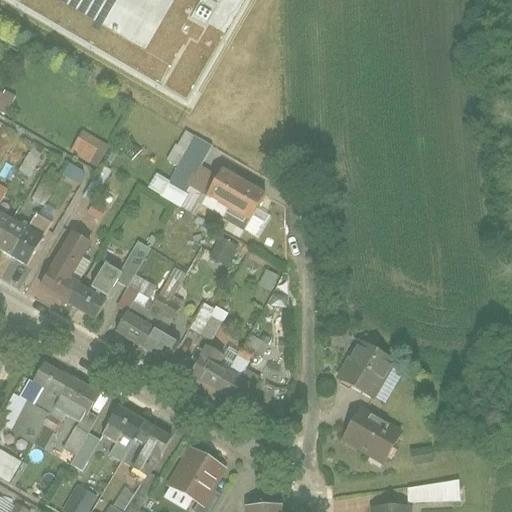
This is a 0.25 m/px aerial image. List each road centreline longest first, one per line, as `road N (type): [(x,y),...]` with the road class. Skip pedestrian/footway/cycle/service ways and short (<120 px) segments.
road 1 (residential): [(25,317),(164,399),(311,469)]
road 2 (residential): [(311,469),(307,214)]
